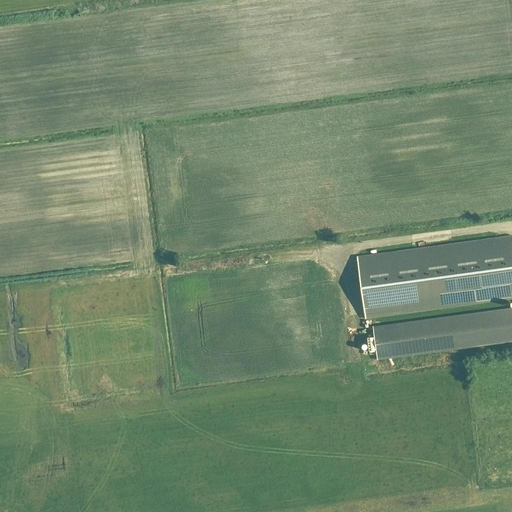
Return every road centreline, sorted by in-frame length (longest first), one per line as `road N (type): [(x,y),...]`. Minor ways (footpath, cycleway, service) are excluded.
road 1 (track): [(52,284),(315,250),(344,259),(356,327)]
road 2 (track): [(337,254),(496,229)]
